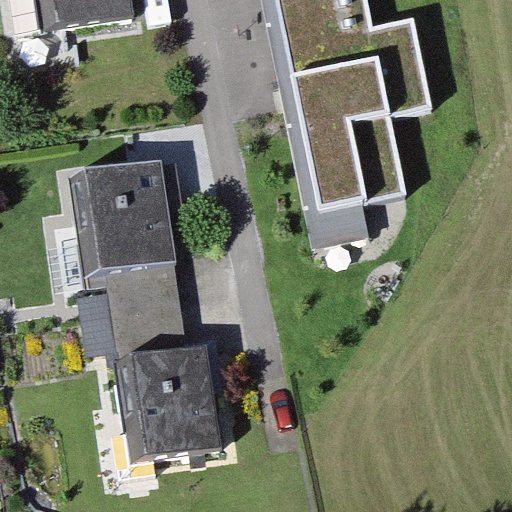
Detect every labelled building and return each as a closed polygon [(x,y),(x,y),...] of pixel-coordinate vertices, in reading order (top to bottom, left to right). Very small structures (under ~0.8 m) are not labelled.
[(18,0),(26,49),(48,46),(135,31),(129,0),(18,0)] [(265,0),(309,210),(399,191),(382,110),(424,101),(406,12),(365,21),(361,0),(265,0)] [(161,178),(76,193),(94,293),(109,290),(180,277),(161,178)] [(180,277),(109,290),(124,369),(195,355),(180,277)] [(124,369),(119,370),(135,447),(117,451),(125,486),(162,478),(160,469),(229,455),(208,352),(195,355),(124,369)]
